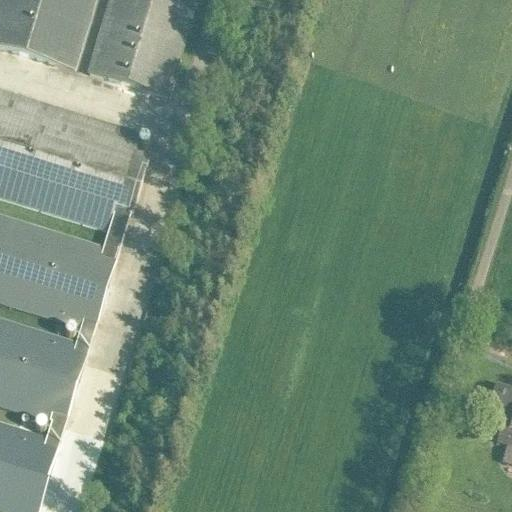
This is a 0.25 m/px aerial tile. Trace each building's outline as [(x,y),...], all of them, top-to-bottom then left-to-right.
[(0,0),(0,54),(76,77),(99,0),(110,0),(87,79),(171,104),(201,0),(0,0)] [(135,157),(140,139),(0,95),(0,203),(111,238),(118,215),(132,220),(150,162),(135,157)] [(0,430),(0,511),(40,511),(132,220),(118,215),(111,238),(105,255),(0,222),(0,309),(82,335),(77,349),(0,325),(0,413),(52,429),(47,445),(0,430)] [(511,394),(497,390),(492,408),(499,410),(497,416),(508,419),(504,431),(503,430),(497,448),(507,451),(511,452),(511,394)] [(511,452),(507,451),(502,467),(511,469),(511,452)]
